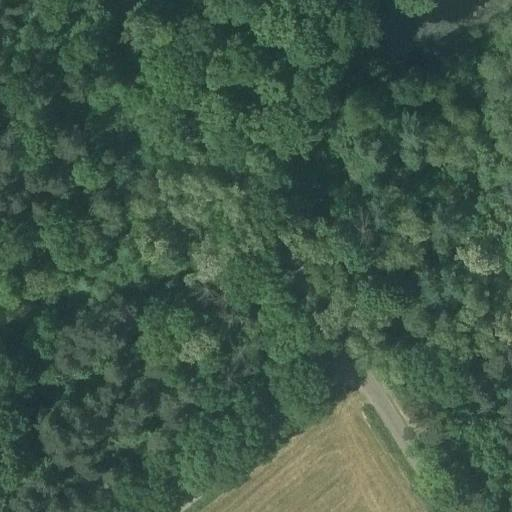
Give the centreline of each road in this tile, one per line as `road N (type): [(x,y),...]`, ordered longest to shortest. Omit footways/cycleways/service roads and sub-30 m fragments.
road 1 (unclassified): [(349,364),(119,0)]
road 2 (unclassified): [(349,364),(170,511)]
road 3 (unclassified): [(444,511),(349,364)]
